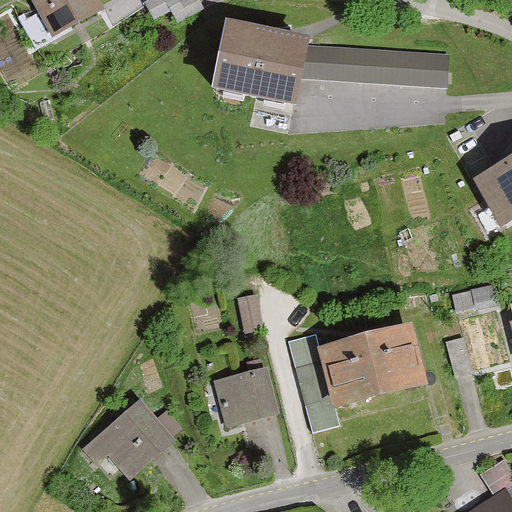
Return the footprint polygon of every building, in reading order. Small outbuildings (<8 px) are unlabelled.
[(103,11),(97,0),(28,0),(52,40),(103,11)] [(177,0),(149,0),(143,4),(146,9),(153,22),(169,13),(175,26),(203,10),(197,0),(180,0),(178,1),(177,0)] [(308,39),(232,24),(219,91),(255,99),(294,107),(300,80),(444,89),(448,56),(306,47),(308,39)] [(511,166),(473,189),(500,236),(511,228),(511,166)] [(494,289),(450,298),(453,317),(498,308),(494,289)] [(265,335),(257,299),(238,303),(246,339),(260,336),(265,335)] [(411,333),(320,358),(337,418),(427,393),(411,333)] [(314,437),(340,429),(337,418),(320,358),(314,338),(288,345),(314,437)] [(474,376),(464,340),(445,345),(455,381),(474,376)] [(237,380),(216,385),(227,432),(258,425),(279,420),(268,373),(237,380)] [(140,404),(82,452),(95,467),(108,457),(130,483),(154,463),(174,447),(170,441),(182,431),(166,413),(155,422),(140,404)] [(481,476),(494,496),(505,488),(511,498),(511,497),(511,474),(504,462),(481,476)] [(494,496),(468,511),(511,511),(511,498),(505,488),(494,496)]
